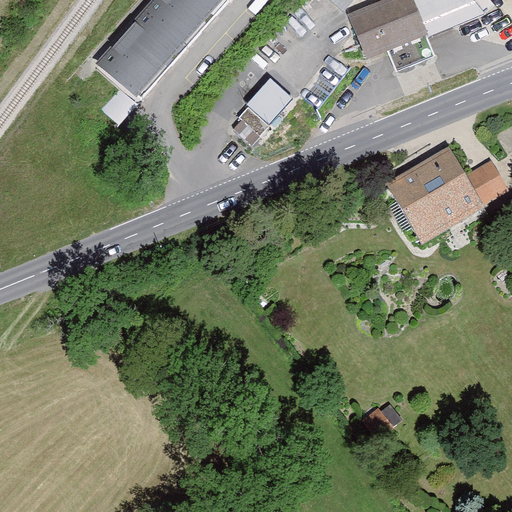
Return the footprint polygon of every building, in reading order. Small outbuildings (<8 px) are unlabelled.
[(138,93),(216,0),(156,0),(103,64),(138,93)] [(352,0),(335,0),(345,8),(352,0)] [(404,0),(353,20),(368,57),(386,50),(425,34),(410,0),(404,0)] [(410,0),(425,34),(477,14),(465,0),(410,0)] [(425,34),(386,50),(397,77),(436,61),(425,34)] [(293,106),(271,87),(241,121),(263,140),(293,106)] [(450,157),(393,188),(423,243),(480,211),(450,157)] [(502,184),(492,167),(471,178),(480,196),(502,184)]
